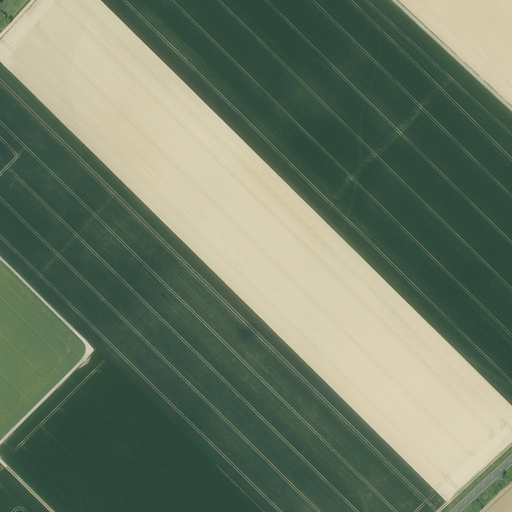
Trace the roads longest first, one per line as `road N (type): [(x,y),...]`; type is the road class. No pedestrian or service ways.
road 1 (track): [(0,258),(94,354),(0,452)]
road 2 (track): [(392,0),(511,113)]
